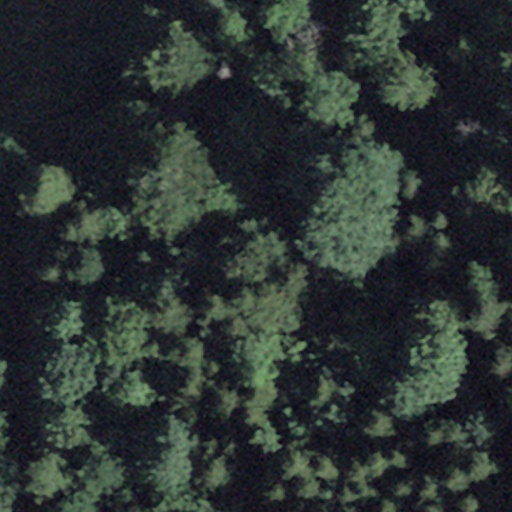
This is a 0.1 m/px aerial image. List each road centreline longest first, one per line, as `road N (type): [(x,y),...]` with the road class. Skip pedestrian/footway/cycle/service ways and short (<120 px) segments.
road 1 (track): [(160,0),(157,73),(0,233)]
road 2 (track): [(0,339),(24,511)]
